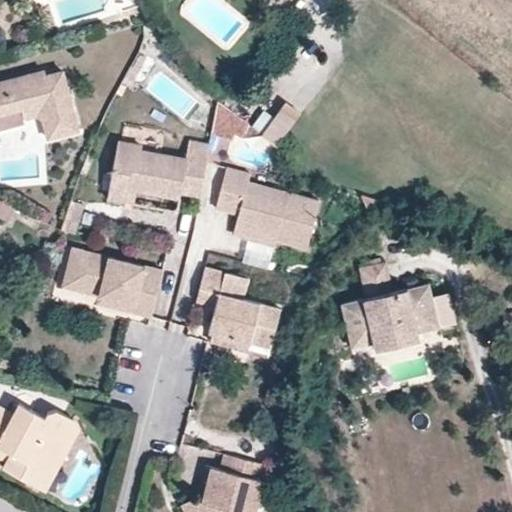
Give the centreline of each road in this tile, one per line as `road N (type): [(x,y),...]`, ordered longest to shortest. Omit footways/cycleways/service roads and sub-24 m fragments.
road 1 (unknown): [(511,471),(445,261)]
road 2 (residential): [(119,511),(160,364)]
